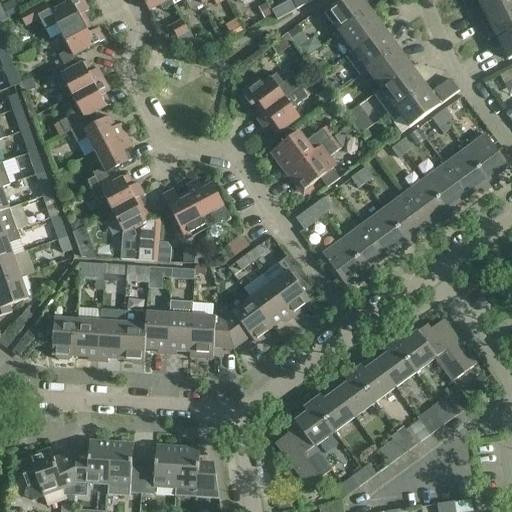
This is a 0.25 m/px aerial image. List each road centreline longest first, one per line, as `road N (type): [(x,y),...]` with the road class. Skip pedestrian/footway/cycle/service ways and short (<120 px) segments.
road 1 (residential): [(355,326),(237,161),(159,146)]
road 2 (residential): [(239,414),(0,395)]
road 3 (residential): [(511,143),(451,68),(422,0)]
road 4 (residential): [(511,403),(508,375),(430,271)]
road 5 (residential): [(374,494),(424,475),(472,431),(511,426)]
road 6 (residential): [(159,146),(128,84),(133,25),(124,0)]
road 7 (residential): [(239,414),(355,326)]
